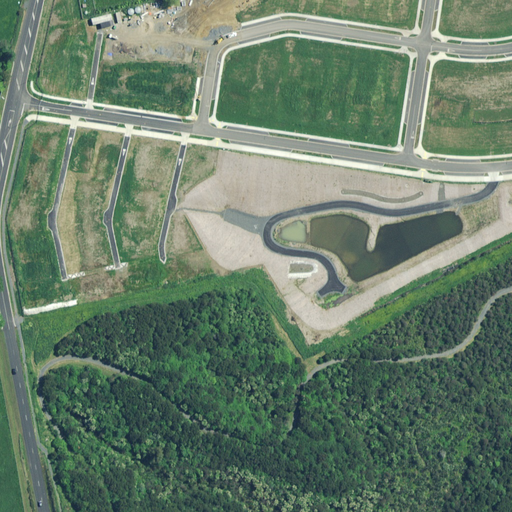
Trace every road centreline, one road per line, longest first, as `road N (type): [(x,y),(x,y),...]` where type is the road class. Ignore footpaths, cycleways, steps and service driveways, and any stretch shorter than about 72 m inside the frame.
road 1 (residential): [(202,129),(216,47),(238,34),(294,24),(424,44)]
road 2 (tertiary): [(0,279),(43,511)]
road 3 (residential): [(406,161),(202,129)]
road 4 (residential): [(202,129),(14,102)]
